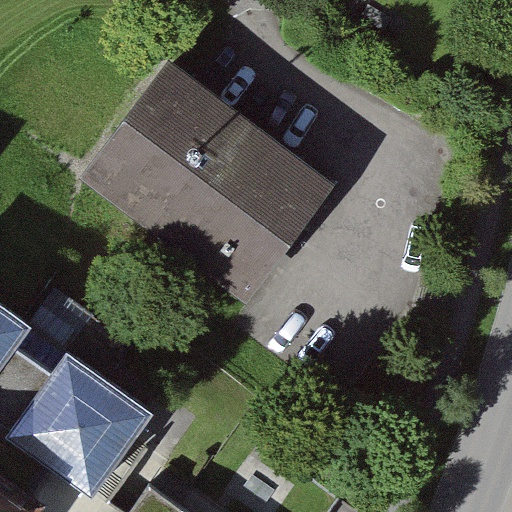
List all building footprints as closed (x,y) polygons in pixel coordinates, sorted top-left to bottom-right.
[(328,182),(165,66),(76,189),(238,306),(328,182)] [(0,451),(43,481),(55,463),(89,487),(154,392),(65,331),(49,354),(15,330),(29,309),(0,289),(0,451)] [(0,511),(21,511),(43,481),(0,451),(0,511)] [(229,511),(315,511),(330,490),(269,451),(229,511)] [(125,511),(116,506),(99,494),(89,487),(55,463),(43,481),(21,511),(125,511)] [(191,511),(148,482),(126,511),(191,511)]
